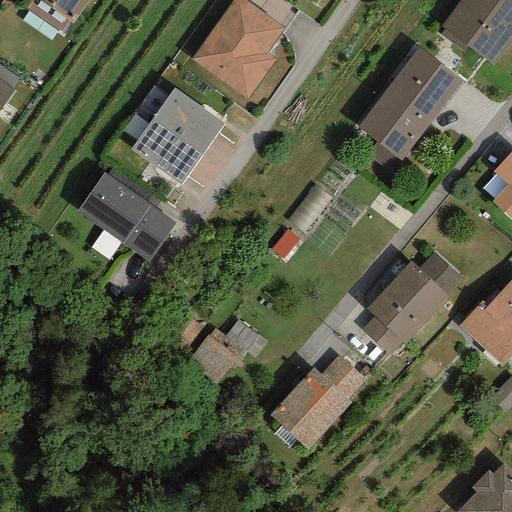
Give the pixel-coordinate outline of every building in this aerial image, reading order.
[(31,0),(25,8),(60,33),(68,21),(73,24),(89,0),(31,0)] [(284,29),(243,0),(232,0),(191,60),(247,100),(275,60),(266,53),(284,29)] [(511,0),(459,0),(440,26),(444,29),(439,35),(463,53),(467,47),(493,66),(511,40),(511,0)] [(463,81),(418,47),(357,127),(401,161),(463,81)] [(0,65),(0,79),(11,88),(18,78),(0,65)] [(0,108),(14,89),(11,88),(0,79),(0,108)] [(152,119),(202,155),(224,124),(174,89),(152,119)] [(202,155),(152,119),(130,150),(180,186),(202,155)] [(511,150),(493,171),(507,185),(491,202),(511,221),(511,150)] [(113,166),(107,175),(154,209),(161,199),(113,166)] [(107,175),(103,173),(76,212),(148,262),(175,223),(154,209),(107,175)] [(461,279),(433,253),(418,268),(410,261),(365,309),(373,317),(401,343),(403,344),(448,297),(446,295),(461,279)] [(481,301),(458,326),(501,365),(511,353),(511,277),(486,306),(481,301)] [(401,343),(373,317),(361,330),(389,356),(401,343)] [(172,344),(189,357),(208,333),(191,319),(172,344)] [(238,319),(224,337),(242,350),(254,360),(268,342),(238,319)] [(224,337),(212,328),(208,333),(189,357),(186,362),(215,385),(242,350),(224,337)] [(338,355),(320,375),(347,399),(365,380),(338,355)] [(320,375),(313,368),(269,415),(307,450),(351,403),(347,399),(320,375)] [(471,488),(475,492),(455,511),(511,511),(511,472),(503,463),(491,475),(488,471),(471,488)]
